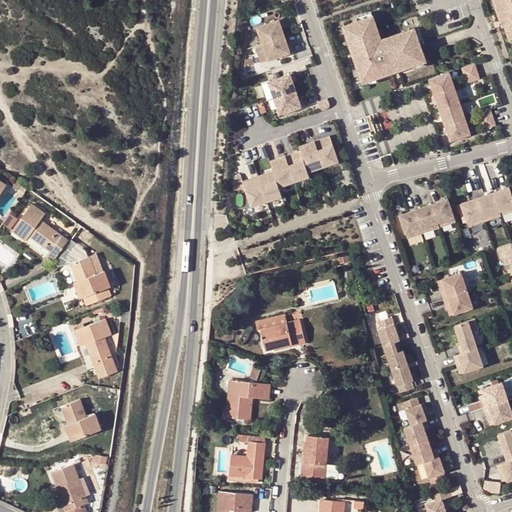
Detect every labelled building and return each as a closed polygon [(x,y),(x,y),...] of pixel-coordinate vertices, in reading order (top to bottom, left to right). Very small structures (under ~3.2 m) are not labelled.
[(511,0),(492,0),(501,26),(504,25),(509,39),(511,37),(511,0)] [(356,21),(372,16),(370,12),(355,17),(356,21)] [(342,26),(361,82),(424,60),(420,49),(419,44),(413,29),(413,28),(380,40),(372,16),(356,21),(342,26)] [(280,19),(255,27),(261,44),(283,36),(280,28),(283,26),(280,19)] [(413,29),(419,44),(423,43),(418,28),(413,29)] [(283,36),(261,44),(266,60),(292,52),(289,44),(286,45),(283,36)] [(473,63),(460,67),(463,75),(476,71),(473,63)] [(476,71),(463,75),(466,83),(479,79),(476,71)] [(448,72),(428,79),(433,94),(454,87),(448,72)] [(292,73),(266,82),(272,98),(294,91),(291,82),(295,81),(292,73)] [(454,87),(433,94),(439,110),(459,103),(454,87)] [(294,91),(272,98),(278,115),(303,106),(301,98),(297,99),(294,91)] [(459,103),(439,110),(444,125),(464,118),(459,103)] [(489,109),(476,114),(479,122),(492,117),(489,109)] [(492,117),(479,122),(482,130),(495,125),(492,117)] [(464,118),(444,125),(449,141),(469,134),(464,118)] [(321,138),(313,140),(322,166),(337,161),(330,140),(323,142),(321,138)] [(301,155),(307,172),(322,166),(313,140),(305,143),(307,148),(299,150),(301,155)] [(292,153),(284,155),(293,181),(308,176),(307,172),(301,155),(293,157),(292,153)] [(272,170),(273,175),(278,187),(293,181),(284,155),(276,158),(278,163),(270,165),(272,170)] [(264,173),(257,175),(265,201),(281,196),(278,187),(273,175),(266,177),(264,173)] [(250,182),(243,185),(250,206),(265,201),(257,175),(249,178),(250,182)] [(28,187),(23,183),(20,188),(25,192),(28,187)] [(511,197),(511,192),(509,187),(492,192),(498,211),(500,215),(510,212),(509,207),(511,206),(511,197)] [(492,192),(476,198),(484,221),(494,218),(492,213),(498,211),(492,192)] [(447,198),(431,204),(437,222),(439,227),(449,224),(447,219),(453,217),(447,198)] [(459,203),(466,222),(472,220),(474,225),(484,221),(476,198),(459,203)] [(54,259),(68,240),(41,220),(45,213),(31,204),(13,230),(23,237),(26,233),(29,236),(51,251),(48,255),(54,259)] [(422,233),(432,229),(431,225),(437,222),(431,204),(414,210),(421,228),(422,233)] [(398,215),(404,234),(411,232),(412,236),(422,233),(421,228),(414,210),(398,215)] [(5,219),(3,222),(10,228),(18,218),(10,212),(5,219)] [(511,243),(501,247),(505,257),(511,255),(511,257),(511,243)] [(69,256),(65,251),(56,262),(59,267),(69,256)] [(71,263),(78,281),(80,280),(82,285),(77,287),(81,297),(107,287),(110,286),(104,271),(96,274),(89,256),(84,258),(82,255),(79,256),(80,260),(71,263)] [(444,289),(446,297),(470,288),(464,271),(445,277),(449,288),(444,289)] [(445,277),(441,279),(444,289),(449,288),(445,277)] [(110,295),(107,287),(81,297),(85,305),(110,295)] [(470,288),(446,297),(449,304),(454,302),(457,313),(476,306),(470,288)] [(454,302),(449,304),(453,314),(457,313),(454,302)] [(285,315),(276,317),(278,326),(287,324),(285,315)] [(304,341),(299,321),(287,324),(278,326),(276,317),(255,322),(257,331),(260,330),(265,350),(274,348),(304,341)] [(383,346),(396,341),(399,340),(391,317),(376,322),(379,328),(377,329),(383,346)] [(464,352),(481,346),(475,329),(482,327),(478,317),(458,324),(465,343),(461,344),(464,352)] [(75,330),(79,340),(84,338),(86,343),(100,378),(117,371),(103,337),(111,334),(104,318),(75,330)] [(305,344),(304,341),(274,348),(275,351),(305,344)] [(396,341),(383,346),(391,369),(407,364),(402,350),(399,351),(397,352),(396,349),(399,348),(396,341)] [(464,352),(457,355),(459,362),(464,360),(467,370),(487,364),(481,346),(464,352)] [(464,360),(459,362),(463,372),(467,370),(464,360)] [(407,364),(391,369),(399,392),(413,388),(411,381),(412,380),(407,364)] [(256,366),(253,376),(261,378),(264,368),(256,366)] [(249,397),(252,398),(269,399),(270,384),(229,381),(227,417),(247,419),(249,397)] [(485,399),(488,406),(507,399),(501,382),(487,387),(490,397),(485,399)] [(487,387),(482,388),(485,399),(490,397),(487,387)] [(410,425),(426,419),(420,403),(419,404),(416,397),(402,402),(410,425)] [(62,406),(68,424),(71,423),(74,430),(68,432),(71,440),(100,429),(94,414),(87,417),(79,399),(62,406)] [(511,413),(507,399),(488,406),(490,413),(495,412),(498,422),(511,417),(511,413)] [(495,412),(490,413),(494,423),(498,422),(495,412)] [(403,427),(410,445),(427,439),(424,428),(428,427),(426,419),(410,425),(403,427)] [(66,425),(68,432),(74,430),(71,423),(68,424),(66,425)] [(511,428),(497,434),(506,461),(511,459),(511,428)] [(307,435),(306,444),(303,476),(324,477),(325,477),(326,465),(328,437),(307,435)] [(248,442),(265,444),(265,438),(238,436),(238,443),(248,444),(248,442)] [(416,464),(423,461),(438,456),(436,448),(431,450),(427,439),(410,445),(416,464)] [(260,452),(264,453),(265,444),(248,442),(248,444),(247,457),(232,456),(229,479),(258,481),(258,478),(260,452)] [(423,461),(430,484),(445,479),(442,472),(444,472),(438,456),(423,461)] [(511,459),(506,461),(496,465),(498,472),(503,471),(506,481),(511,479),(511,459)] [(78,479),(72,464),(52,472),(57,488),(60,486),(70,510),(83,504),(87,502),(85,496),(83,497),(76,480),(78,479)] [(326,465),(325,477),(337,478),(338,466),(326,465)] [(503,471),(498,472),(502,483),(506,481),(503,471)] [(324,477),(303,476),(303,486),(323,487),(323,486),(314,485),(315,479),(323,480),(324,477)] [(84,477),(78,479),(76,480),(83,497),(85,496),(90,494),(84,477)] [(64,511),(70,510),(60,486),(57,488),(55,488),(64,511)] [(425,504),(427,511),(445,511),(441,499),(451,496),(448,489),(434,494),(436,501),(425,504)] [(253,495),(219,492),(217,511),(241,511),(251,511),(253,495)] [(340,501),(323,500),(321,511),(343,511),(344,502),(340,501)] [(364,502),(354,501),(354,508),(363,509),(364,502)]
